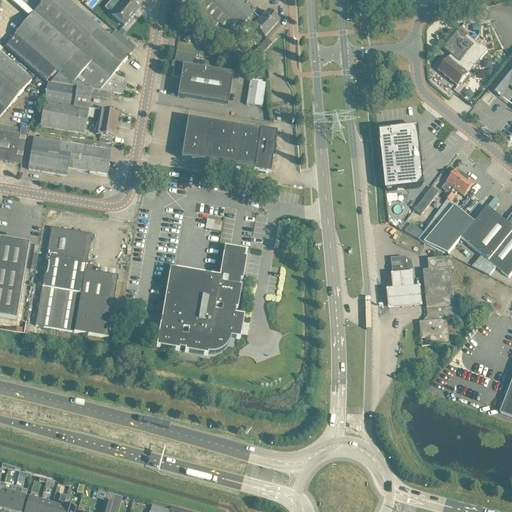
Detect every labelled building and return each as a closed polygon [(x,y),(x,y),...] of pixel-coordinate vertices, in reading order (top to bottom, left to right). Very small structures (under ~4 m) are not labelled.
[(15,36),(5,48),(46,83),(48,81),(56,72),(59,74),(51,84),(92,90),(107,93),(109,93),(121,95),(124,96),(126,85),(124,85),(125,81),(116,73),(131,56),(136,50),(115,32),(110,38),(99,28),(66,0),(45,0),(35,12),(14,36),(15,36)] [(120,0),(123,2),(112,15),(125,26),(139,10),(130,2),(132,0),(120,0)] [(239,0),(197,0),(190,8),(197,15),(214,30),(214,29),(218,25),(219,24),(232,37),(239,30),(246,36),(254,28),(264,38),(265,37),(278,22),(268,13),(260,21),(253,14),(254,13),(239,0)] [(449,59),(438,71),(458,87),(488,51),(481,45),(481,46),(469,37),(468,36),(466,34),(466,33),(461,29),(456,35),(455,36),(446,47),(449,49),(447,52),(452,56),(451,58),(450,59),(449,59)] [(267,39),(253,55),(258,60),(272,44),(267,39)] [(0,117),(32,80),(0,53),(0,117)] [(233,75),(194,68),(196,56),(176,53),(172,78),(180,79),(177,97),(228,106),(233,75)] [(511,63),(491,89),(500,97),(510,85),(511,86),(511,63)] [(44,102),(41,127),(44,128),(84,134),(87,111),(88,110),(90,97),(91,92),(92,90),(51,84),(48,83),(48,85),(44,102)] [(118,114),(108,113),(99,111),(95,135),(100,135),(99,143),(112,145),(113,138),(114,138),(118,114)] [(260,131),(188,120),(181,159),(253,171),(257,172),(256,172),(267,174),(267,173),(270,174),(270,171),(271,171),(272,161),(272,159),(273,159),(274,157),(275,157),(275,151),(275,149),(274,148),(274,147),(275,147),(276,136),(276,134),(273,133),(263,131),(263,132),(260,131)] [(0,162),(21,166),(23,156),(27,130),(20,129),(0,125),(0,162)] [(386,132),(379,133),(380,142),(380,144),(381,144),(381,150),(381,152),(382,152),(386,192),(418,188),(424,182),(420,145),(420,142),(420,138),(419,138),(418,128),(409,129),(398,130),(398,131),(397,131),(391,131),(389,131),(389,132),(386,132)] [(107,175),(111,151),(34,138),(28,170),(66,177),(67,169),(107,175)] [(466,177),(457,170),(442,189),(448,194),(445,198),(448,200),(455,191),(463,181),(466,177)] [(466,177),(463,181),(455,191),(448,200),(452,203),(456,198),(455,197),(458,193),(464,198),(469,192),(475,184),(466,177)] [(415,211),(422,217),(439,194),(432,189),(415,211)] [(424,233),(419,240),(425,244),(448,255),(461,239),(482,257),(472,268),(489,277),(496,268),(509,279),(511,274),(511,220),(508,224),(505,222),(488,207),(481,215),(475,223),(447,200),(424,233)] [(209,220),(207,229),(222,231),(223,222),(209,220)] [(409,227),(406,233),(413,237),(416,231),(409,227)] [(86,265),(91,236),(52,229),(42,288),(35,325),(107,337),(116,287),(118,277),(92,273),(92,271),(89,266),(87,266),(87,265),(86,265)] [(0,318),(16,321),(29,244),(0,239),(0,318)] [(468,263),(472,256),(458,247),(454,255),(468,263)] [(219,278),(170,269),(163,311),(159,332),(156,348),(208,356),(208,354),(210,354),(212,355),(213,354),(215,354),(216,354),(218,353),(220,353),(222,352),(223,351),(224,349),(226,348),(227,346),(228,345),(229,343),(230,341),(230,339),(230,338),(240,340),(244,317),(234,315),(235,310),(237,310),(241,287),(239,287),(240,281),(242,282),(246,259),(244,258),(245,253),(247,253),(247,252),(224,248),(219,278)] [(412,262),(405,258),(391,259),(393,276),(413,274),(412,262)] [(420,323),(421,340),(430,339),(431,347),(441,346),(450,345),(448,320),(457,320),(452,269),(454,268),(453,258),(428,260),(429,271),(423,271),(428,322),(420,323)] [(412,278),(392,279),(393,293),(387,294),(388,314),(422,311),(420,291),(413,292),(412,278)] [(511,383),(500,413),(511,417),(511,383)] [(16,488),(4,485),(2,492),(2,491),(0,498),(0,509),(8,511),(13,495),(14,495),(16,488)] [(21,511),(27,491),(16,488),(14,495),(13,495),(8,511),(21,511)] [(115,496),(107,493),(101,511),(109,511),(112,503),(115,496)] [(115,496),(112,503),(121,506),(123,498),(115,496)] [(25,511),(37,511),(41,502),(29,499),(25,511)] [(37,511),(50,511),(52,506),(41,502),(37,511)] [(64,504),(61,511),(74,511),(75,510),(68,508),(69,504),(65,502),(64,504)] [(50,511),(61,511),(64,504),(60,503),(59,508),(52,506),(50,511)]
